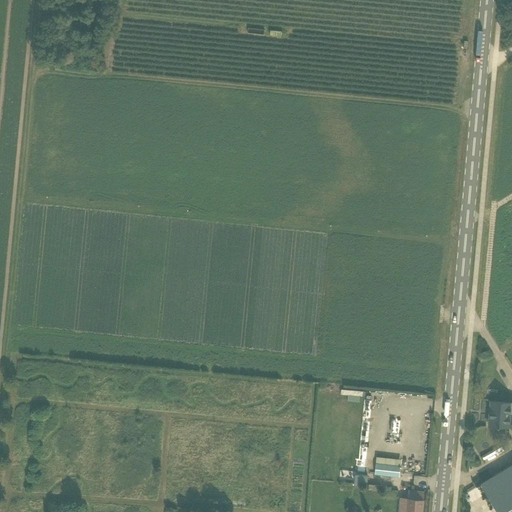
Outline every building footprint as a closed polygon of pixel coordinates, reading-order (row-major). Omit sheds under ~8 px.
[(511,412),(511,402),(491,401),(490,410),(492,410),(491,416),(490,416),(489,426),(499,427),(499,426),(509,426),(510,412),(511,412)] [(382,463),(376,463),(376,464),(375,474),(399,476),(400,467),(399,467),(399,466),(396,465),(382,463)] [(510,511),(511,511),(511,464),(481,483),(498,511),(510,511)] [(367,485),(368,476),(355,474),(354,483),(367,485)] [(422,511),(424,492),(408,490),(407,499),(401,498),(400,507),(407,507),(406,511),(422,511)]
